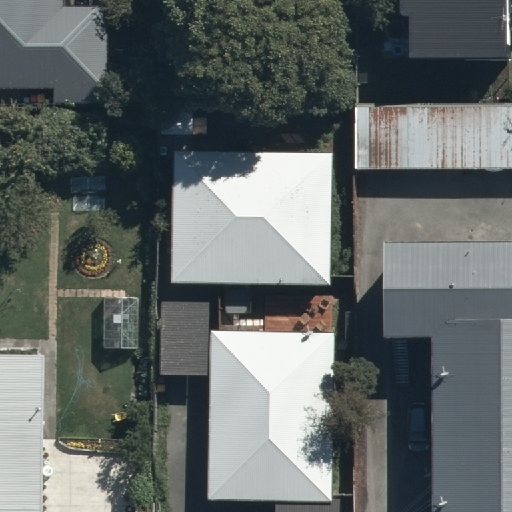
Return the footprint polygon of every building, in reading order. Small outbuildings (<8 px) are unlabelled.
[(0,0),(0,92),(55,92),(55,102),(112,101),(111,8),(64,9),(64,0),(0,0)] [(511,83),(511,0),(412,0),(413,47),(421,47),(421,84),(511,83)] [(511,111),(365,112),(365,170),(511,169),(511,111)] [(345,158),(178,156),(177,295),(344,297),(345,158)] [(511,511),(511,255),(396,256),(396,349),(443,349),(443,511),(511,511)] [(140,301),(105,302),(106,357),(142,356),(140,301)] [(215,310),(166,308),(162,382),(212,384),(215,310)] [(338,511),(341,338),(219,336),(216,508),(279,509),(279,511),(338,511)] [(36,511),(37,352),(0,351),(0,511),(36,511)]
